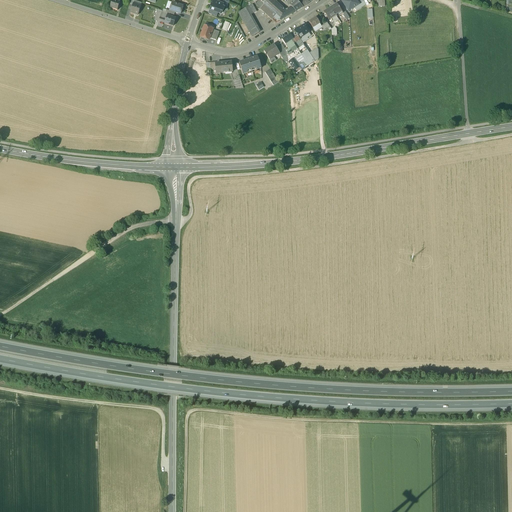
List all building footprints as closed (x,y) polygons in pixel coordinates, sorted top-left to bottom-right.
[(115,1),(112,0),(110,8),(117,11),(120,3),(115,1)] [(264,5),(259,0),(258,0),(255,4),(260,9),(264,5)] [(259,0),(264,5),(270,10),(276,4),(279,0),(259,0)] [(292,8),(288,10),(292,14),(303,7),(296,0),(293,2),(291,0),(289,0),(287,2),(292,8)] [(349,12),(359,5),(355,0),(345,0),(342,2),(349,12)] [(218,3),(213,1),(210,11),(218,14),(220,14),(221,12),(223,13),(225,8),(223,7),(223,4),(218,3)] [(183,7),(172,3),(170,10),(175,12),(180,14),(183,7)] [(133,4),(132,6),(130,13),(138,15),(141,6),(133,4)] [(285,12),(276,4),(270,10),(281,20),(292,14),(288,10),(286,11),(285,12)] [(337,4),(331,8),(336,15),(336,16),(342,12),(337,4)] [(252,5),(247,8),(251,15),(256,12),(252,5)] [(270,10),(264,5),(260,9),(276,23),(281,20),(270,10)] [(259,33),(249,15),(251,15),(247,8),(238,12),(252,37),(259,33)] [(336,15),(331,8),(324,13),(329,20),(332,18),(336,15)] [(176,19),(167,16),(165,21),(164,23),(173,26),(176,19)] [(316,18),(309,22),(313,28),(320,24),(316,18)] [(330,28),(327,22),(321,26),(325,31),(330,28)] [(309,33),(304,25),(298,29),(298,28),(294,31),(299,39),(306,35),(308,38),(311,36),(309,33)] [(204,28),(204,27),(202,28),(201,30),(202,31),(202,32),(201,37),(209,40),(209,38),(212,30),(213,30),(204,27),(204,28)] [(219,32),(212,30),(209,38),(216,41),(219,32)] [(299,39),(294,31),(290,34),(295,41),(295,43),(294,44),(297,50),(299,52),(305,47),(300,39),(299,39)] [(290,34),(282,40),(286,45),(292,41),(293,43),(295,41),(290,34)] [(292,41),(286,45),(289,50),(291,53),(291,54),(297,50),(294,44),(293,43),(292,41)] [(281,43),(275,47),(280,54),(285,50),(281,43)] [(275,47),(274,45),(264,52),(266,55),(266,56),(267,56),(270,60),(280,54),(275,47)] [(291,53),(287,56),(287,59),(299,52),(297,50),(291,54),(291,53)] [(317,50),(310,54),(315,61),(318,59),(317,50)] [(301,55),(294,59),(300,68),(301,70),(314,62),(315,61),(310,54),(307,51),(301,55)] [(299,52),(287,59),(288,63),(289,63),(289,62),(294,59),(300,68),(294,59),(301,55),(299,52)] [(258,57),(239,63),(243,74),(261,68),(258,57)] [(300,68),(294,59),(289,62),(289,63),(296,74),(301,70),(300,68)] [(215,64),(216,69),(218,69),(218,74),(232,72),(231,62),(215,64)] [(278,83),(270,69),(265,73),(274,86),(278,83)] [(239,76),(235,77),(236,80),(233,81),(236,89),(243,88),(239,76)] [(261,82),(256,86),(259,91),(264,87),(261,82)]
